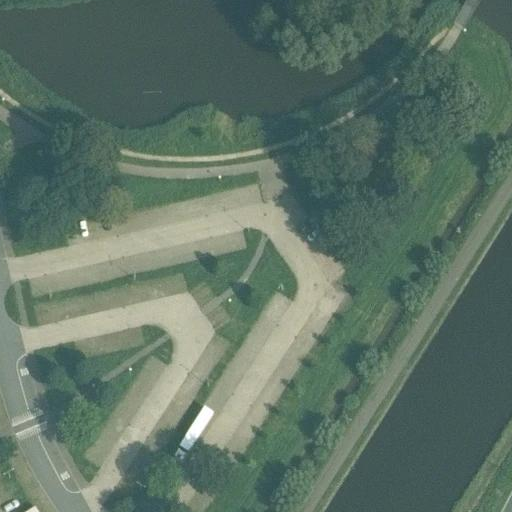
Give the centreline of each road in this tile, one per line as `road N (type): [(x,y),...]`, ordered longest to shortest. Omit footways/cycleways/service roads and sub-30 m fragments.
road 1 (unclassified): [(511,182),(300,511)]
road 2 (unclassified): [(71,511),(26,427),(0,323)]
